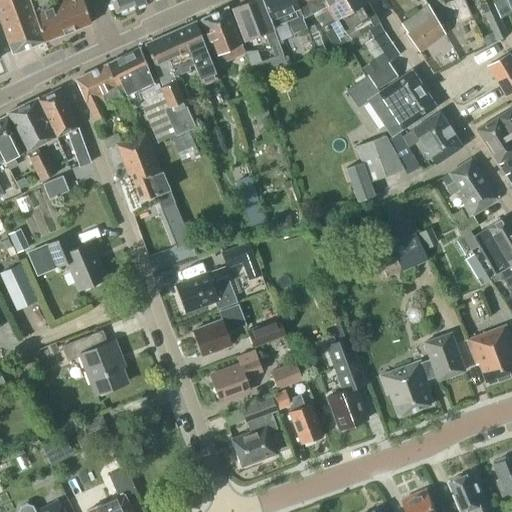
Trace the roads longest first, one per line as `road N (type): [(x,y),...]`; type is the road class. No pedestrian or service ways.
road 1 (residential): [(231,511),(74,96)]
road 2 (tertiary): [(243,511),(511,412)]
road 3 (residential): [(511,202),(374,0)]
road 4 (residential): [(111,44),(0,98)]
